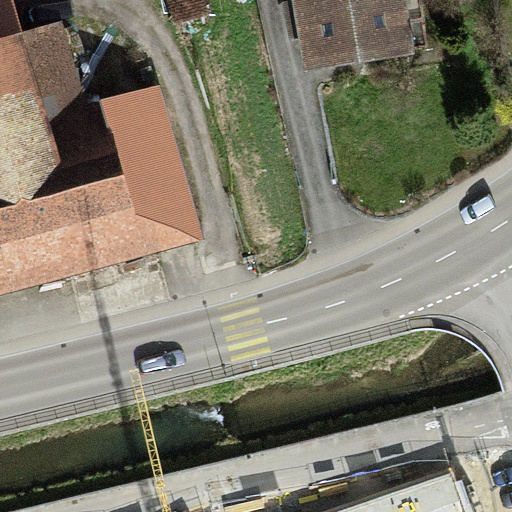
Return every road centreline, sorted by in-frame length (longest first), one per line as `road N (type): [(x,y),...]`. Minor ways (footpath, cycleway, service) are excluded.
road 1 (secondary): [(0,386),(324,306),(497,225)]
road 2 (residential): [(127,511),(511,419)]
